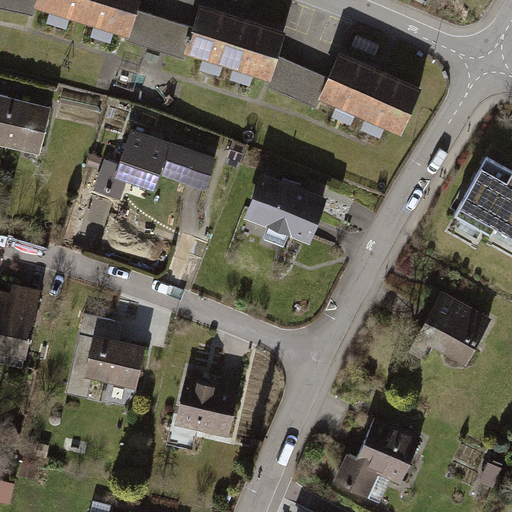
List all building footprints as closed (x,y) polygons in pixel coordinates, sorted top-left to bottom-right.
[(41,0),(0,0),(0,9),(37,17),(38,9),(41,0)] [(145,0),(41,0),(38,9),(134,39),(142,13),(145,0)] [(292,37),(204,8),(196,31),(188,55),(276,84),(284,60),(292,37)] [(196,31),(142,13),(134,39),(131,44),(186,62),(188,55),(196,31)] [(427,91),(344,56),(333,82),(324,103),(407,138),(427,91)] [(324,103),(333,82),(284,60),(276,84),(272,90),(321,110),(324,103)] [(53,109),(0,96),(0,146),(42,157),(53,109)] [(219,158),(133,128),(122,162),(109,157),(98,188),(121,196),(127,179),(157,189),(163,171),(209,187),(219,158)] [(252,146),(232,140),(228,152),(248,159),(252,146)] [(511,162),(489,150),(451,217),(490,239),(494,231),(511,240),(511,162)] [(328,196),(264,171),(248,212),(312,237),(328,196)] [(15,298),(0,294),(0,358),(31,365),(46,294),(17,288),(15,298)] [(492,319),(440,293),(423,328),(435,334),(428,349),(467,368),(492,319)] [(129,324),(86,314),(83,326),(127,335),(129,324)] [(151,351),(98,340),(89,381),(142,393),(151,351)] [(246,390),(188,377),(172,444),(195,449),(200,431),(235,440),(246,390)] [(423,438),(377,418),(358,460),(349,456),(334,488),(371,504),(383,479),(401,487),(423,438)] [(506,472),(492,465),(483,482),(497,489),(506,472)] [(24,487),(0,481),(0,504),(19,509),(24,487)]
